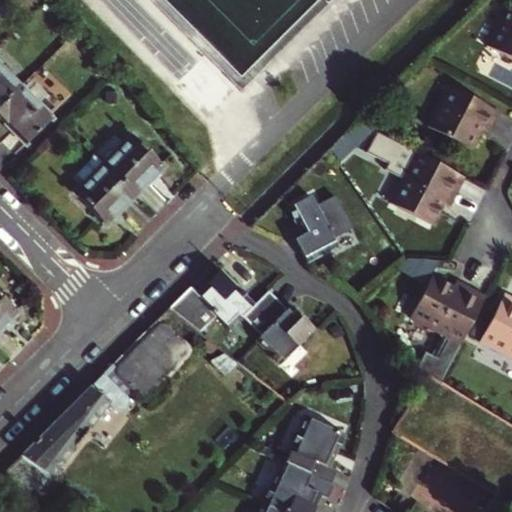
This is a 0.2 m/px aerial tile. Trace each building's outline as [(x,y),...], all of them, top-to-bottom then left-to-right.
[(511,2),(509,1),(489,43),(511,55),(511,2)] [(0,108),(20,88),(0,67),(0,108)] [(483,128),(489,131),(500,109),(450,83),(428,126),(473,148),(483,128)] [(0,118),(27,146),(52,120),(20,88),(0,108),(0,118)] [(346,158),(372,134),(363,123),(336,148),(346,158)] [(380,132),(372,155),(407,168),(416,145),(380,132)] [(134,197),(163,167),(134,139),(105,168),(134,197)] [(447,199),(453,202),(466,176),(418,151),(393,198),(436,221),(447,199)] [(105,225),(134,197),(105,168),(96,159),(78,177),(87,186),(76,197),(105,225)] [(339,248),(334,239),(353,229),(335,195),(316,206),(311,197),(288,210),(296,226),(300,224),(305,235),(295,240),(308,265),(339,248)] [(242,318),(253,307),(219,271),(206,285),(207,286),(198,295),(190,287),(168,310),(199,335),(215,319),(228,332),(242,318)] [(457,346),(482,298),(454,283),(451,289),(429,278),(408,320),(438,336),(426,359),(420,356),(415,367),(424,374),(438,382),(457,346)] [(279,368),(314,333),(290,308),(287,311),(270,291),(253,307),(242,318),(260,338),(254,343),(279,368)] [(475,344),(511,363),(511,301),(500,296),(475,344)] [(0,326),(15,312),(0,297),(0,326)] [(150,398),(153,396),(190,356),(191,354),(192,352),(192,350),(191,349),(190,347),(189,345),(160,317),(110,367),(134,396),(137,398),(140,399),(143,400),(146,400),(148,400),(150,398)] [(224,375),(235,363),(234,362),(223,354),(211,360),(224,375)] [(511,511),(511,427),(438,382),(424,374),(396,422),(389,434),(392,436),(417,451),(394,488),(407,498),(431,460),(491,497),(483,511),(511,511)] [(48,477),(54,482),(111,404),(117,410),(119,412),(122,412),(124,412),(126,411),(128,409),(128,406),(128,404),(128,402),(127,399),(102,375),(0,476),(0,478),(24,499),(48,477)] [(336,474),(328,470),(333,458),(335,459),(345,439),(304,420),(284,464),(286,465),(331,486),(336,474)] [(317,497),(326,502),(333,488),(331,486),(286,465),(280,476),(276,474),(262,505),(277,511),(313,511),(315,510),(312,508),(317,497)]
